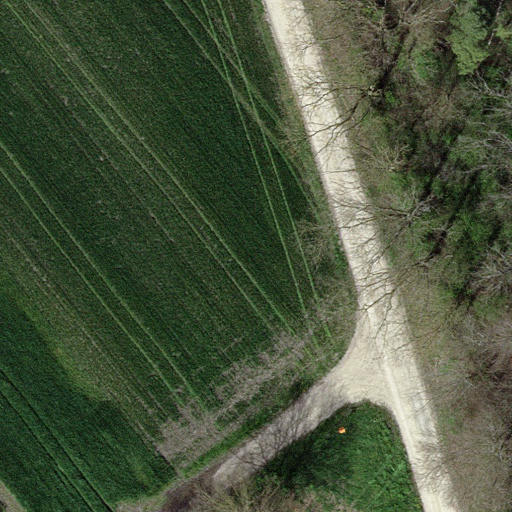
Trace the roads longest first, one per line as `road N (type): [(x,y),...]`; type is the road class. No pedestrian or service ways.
road 1 (track): [(251,0),(386,430)]
road 2 (track): [(287,511),(386,430)]
